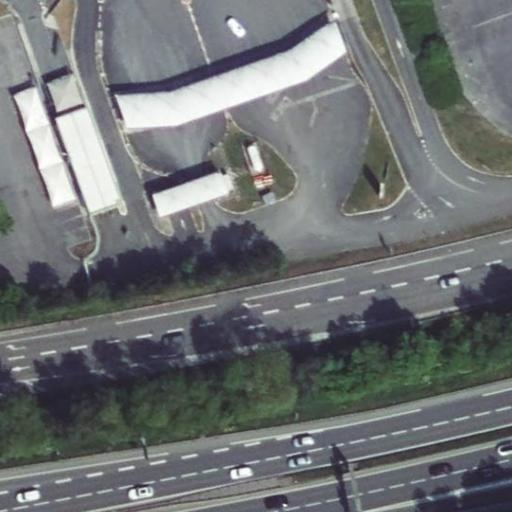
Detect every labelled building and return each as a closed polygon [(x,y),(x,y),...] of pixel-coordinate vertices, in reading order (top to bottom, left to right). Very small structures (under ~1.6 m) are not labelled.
[(167,95),(115,97),(126,129),(175,128),(182,125),(227,110),(283,90),(305,83),(345,53),(334,21),(291,51),(270,59),(172,93),(167,95)] [(56,207),(79,200),(42,87),(20,94),(56,207)] [(90,111),(86,113),(94,137),(99,135),(90,111)] [(69,119),(60,122),(94,217),(103,214),(115,210),(125,206),(115,178),(99,135),(94,137),(86,113),(69,119)] [(221,177),(219,173),(208,177),(200,180),(189,183),(184,185),(159,194),(152,196),(160,219),(168,216),(191,208),(200,205),(208,202),(215,199),(227,195),(226,191),(216,195),(211,181),(221,177)] [(221,177),(211,181),(216,195),(226,191),(235,188),(230,174),(221,177)]
